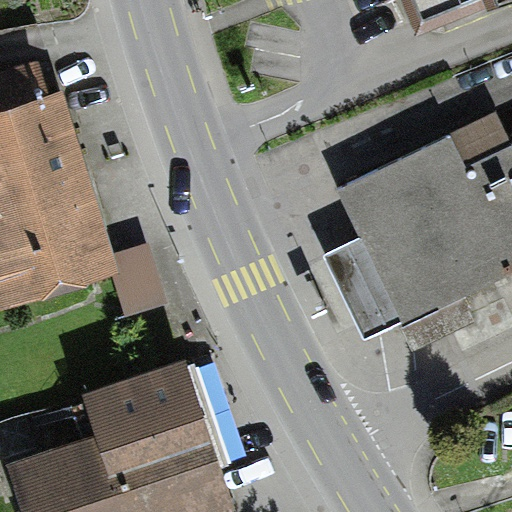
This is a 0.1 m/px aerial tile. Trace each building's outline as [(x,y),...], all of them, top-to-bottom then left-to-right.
[(427,0),(433,13),(464,0),(427,0)] [(0,291),(94,264),(33,62),(0,71),(0,291)] [(337,188),(412,344),(469,317),(459,295),(511,269),(511,140),(507,143),(493,113),(337,188)] [(145,253),(115,263),(130,307),(160,297),(145,253)] [(227,511),(230,511),(182,365),(90,396),(104,437),(19,465),(33,511),(227,511)]
